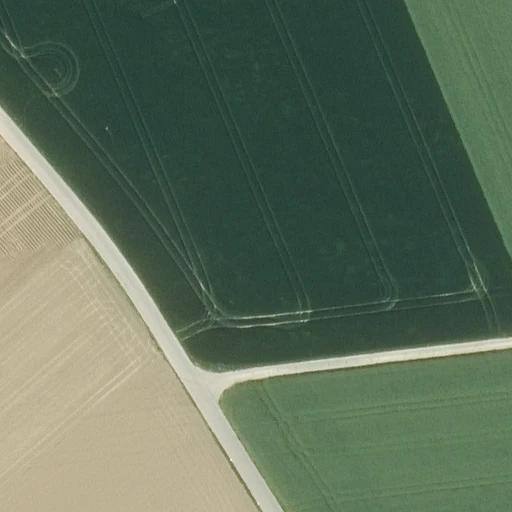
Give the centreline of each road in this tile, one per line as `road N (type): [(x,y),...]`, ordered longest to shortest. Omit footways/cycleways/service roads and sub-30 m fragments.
road 1 (residential): [(0,113),(64,185),(283,511)]
road 2 (track): [(511,359),(208,400)]
